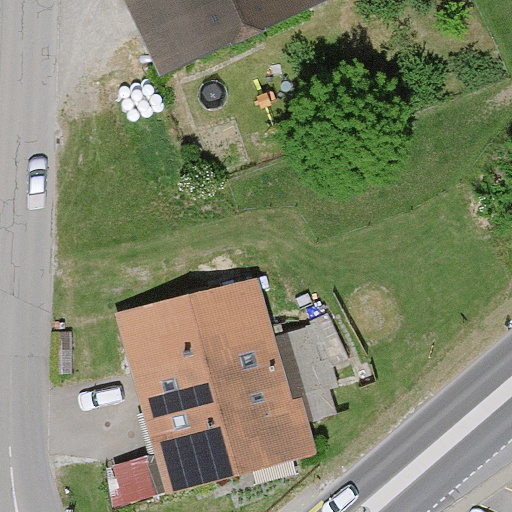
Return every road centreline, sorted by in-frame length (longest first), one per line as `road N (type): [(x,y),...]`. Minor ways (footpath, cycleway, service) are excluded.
road 1 (tertiary): [(16,511),(5,242),(17,0)]
road 2 (primary): [(511,385),(366,511)]
